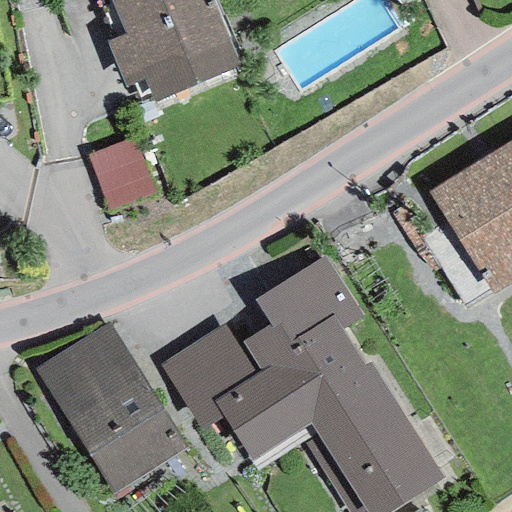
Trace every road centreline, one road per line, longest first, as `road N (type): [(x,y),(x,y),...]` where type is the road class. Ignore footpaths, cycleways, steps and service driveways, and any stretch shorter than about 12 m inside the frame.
road 1 (residential): [(118,291),(261,235),(511,67)]
road 2 (residential): [(118,291),(0,174)]
road 3 (residential): [(0,322),(118,291)]
